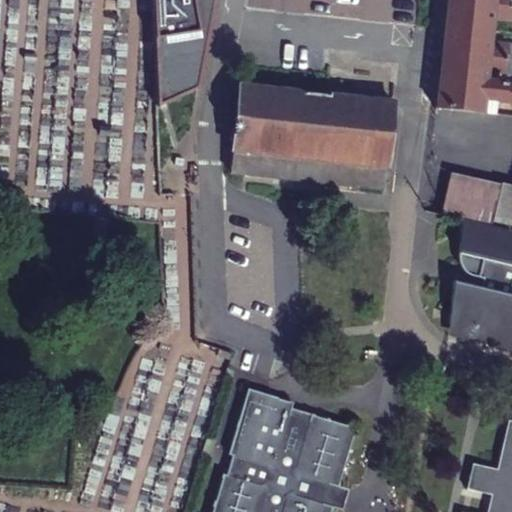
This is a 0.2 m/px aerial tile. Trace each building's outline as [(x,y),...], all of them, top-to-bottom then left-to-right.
[(199,0),(149,0),(152,42),(194,39),(199,0)] [(493,31),(494,19),(496,5),(456,0),(449,0),(447,25),(493,31)] [(511,7),(496,5),(494,19),(511,21),(511,7)] [(490,57),(492,41),(493,31),(447,25),(443,50),(490,57)] [(511,51),(509,51),(509,44),(492,41),(490,57),(511,59),(511,51)] [(486,82),(488,71),(490,57),(443,50),(440,76),(486,82)] [(511,59),(490,57),(488,71),(505,73),(507,67),(511,67),(511,59)] [(434,108),(482,113),(484,102),(486,82),(440,76),(438,76),(434,108)] [(484,102),(499,104),(511,105),(511,84),(486,82),(484,102)] [(238,88),(231,150),(364,164),(362,177),(384,180),(392,102),(238,88)] [(482,113),(498,114),(499,104),(484,102),(482,113)] [(384,180),(362,177),(364,164),(231,150),(229,174),(383,189),(384,180)] [(453,176),(444,211),(489,221),(498,186),(453,176)] [(511,226),(511,189),(505,188),(496,223),(511,226)] [(511,231),(459,219),(456,258),(456,264),(457,267),(459,270),(462,273),(466,275),(469,275),(469,285),(452,284),(448,325),(467,327),(464,338),(511,351),(511,231)] [(247,388),(227,453),(231,454),(225,474),(221,473),(209,511),(299,511),(319,438),(323,418),(309,413),(307,420),(288,414),(291,402),(247,388)] [(358,418),(345,425),(329,420),(323,418),(319,438),(299,511),(329,511),(331,507),(323,504),(329,484),(338,486),(351,438),(365,431),(358,418)] [(511,511),(511,424),(510,424),(497,474),(474,467),(468,490),(491,497),(486,511),(511,511)]
